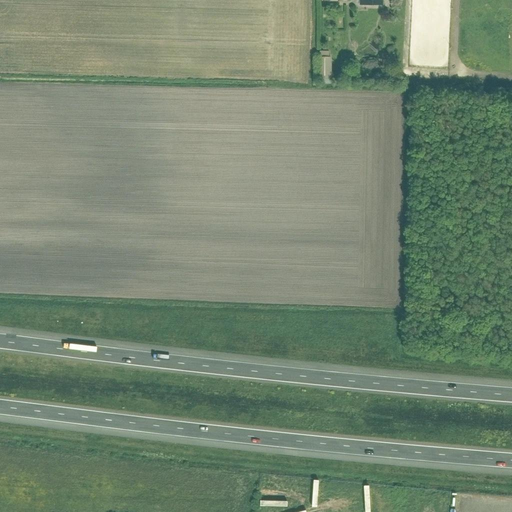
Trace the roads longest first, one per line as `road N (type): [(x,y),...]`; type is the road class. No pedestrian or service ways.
road 1 (motorway): [(511,393),(0,340)]
road 2 (motorway): [(0,406),(511,459)]
